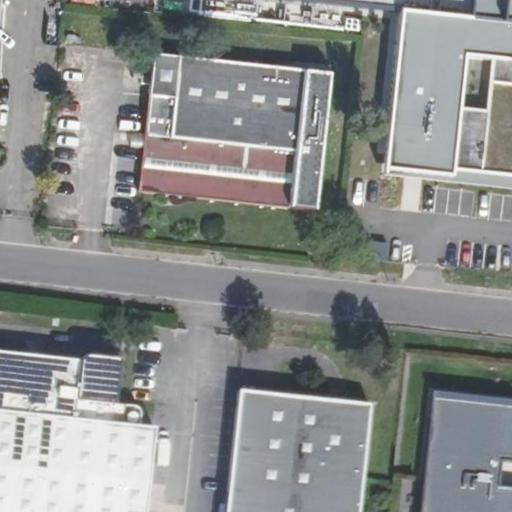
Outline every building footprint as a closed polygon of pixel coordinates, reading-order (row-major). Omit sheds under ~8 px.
[(511,0),(301,0),(395,11),(393,41),(397,47),(392,50),(386,145),(382,175),(450,184),(511,191),(511,0)] [(301,73),(178,60),(174,99),(147,96),(137,194),(288,208),(301,73)] [(78,361),(0,352),(0,511),(142,511),(151,428),(137,427),(138,411),(127,404),(114,403),(118,357),(88,354),(78,361)] [(511,511),(511,389),(425,378),(407,511),(511,511)] [(356,511),(368,405),(237,391),(223,511),(356,511)]
